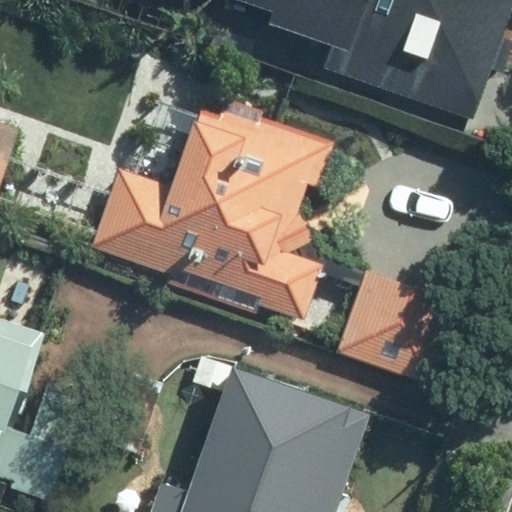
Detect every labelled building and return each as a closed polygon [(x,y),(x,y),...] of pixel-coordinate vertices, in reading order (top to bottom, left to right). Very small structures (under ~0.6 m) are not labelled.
[(511,9),(511,0),(238,0),(266,9),(262,21),(330,44),(322,66),(470,117),(487,69),(500,74),(511,43),(499,39),(510,9),(511,9)] [(303,320),(322,265),(296,209),(305,183),(317,188),(335,136),(225,99),(218,119),(197,111),(170,189),(120,172),(94,248),(168,273),(165,281),(255,312),(257,305),(303,320)] [(0,184),(17,135),(0,128),(0,184)] [(430,383),(458,300),(364,269),(336,351),(430,383)] [(9,428),(41,331),(0,317),(0,477),(10,480),(7,489),(50,504),(87,395),(45,381),(27,434),(9,428)] [(332,511),(366,414),(231,368),(187,493),(157,483),(146,511),(332,511)]
